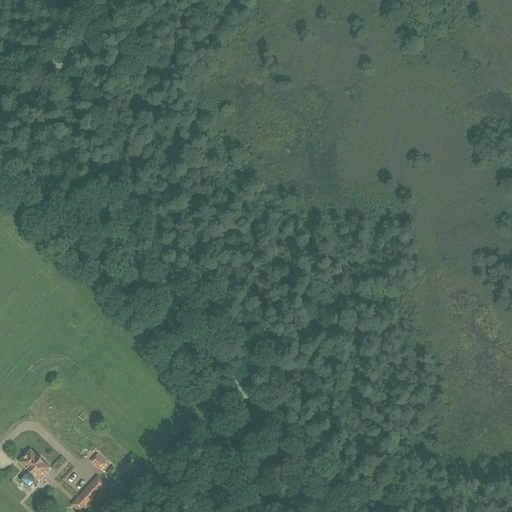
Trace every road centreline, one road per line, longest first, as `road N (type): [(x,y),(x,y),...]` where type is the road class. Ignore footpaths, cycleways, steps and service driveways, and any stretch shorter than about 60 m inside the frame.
road 1 (track): [(7,158),(119,246),(366,511)]
road 2 (tertiary): [(0,125),(117,0)]
